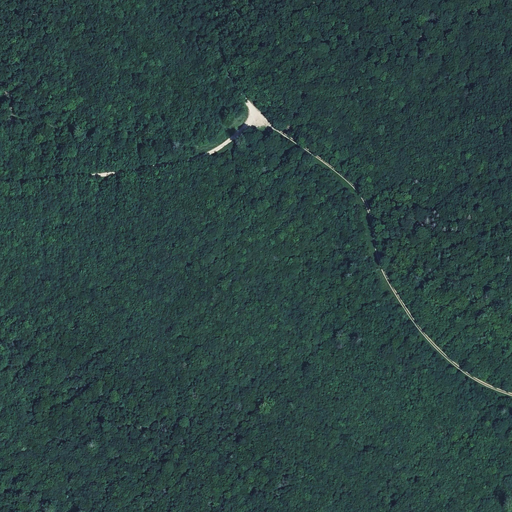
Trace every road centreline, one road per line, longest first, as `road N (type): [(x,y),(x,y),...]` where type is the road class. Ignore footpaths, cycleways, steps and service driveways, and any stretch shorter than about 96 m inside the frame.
road 1 (track): [(260,118),(344,178),(365,206),(390,286),(435,347),(511,395)]
road 2 (track): [(0,180),(184,162),(260,118)]
road 3 (track): [(260,118),(220,59),(208,0)]
